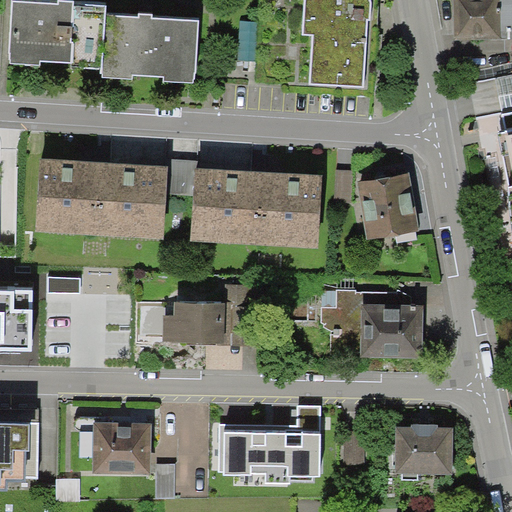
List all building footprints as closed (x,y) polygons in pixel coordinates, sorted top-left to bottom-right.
[(101,0),(11,0),(9,49),(71,52),(71,57),(91,58),(91,64),(190,68),(193,9),(101,4),(101,0)] [(313,0),(311,31),(324,32),(320,78),(376,81),(382,0),(313,0)] [(511,0),(456,0),(458,34),(511,33),(511,0)] [(183,164),(42,158),(36,225),(177,233),(183,164)] [(335,171),(196,167),(190,232),(332,242),(340,203),(351,199),(352,169),(336,167),(335,171)] [(416,171),(358,181),(369,239),(428,229),(416,171)] [(27,272),(0,272),(0,344),(27,346),(27,272)] [(105,282),(53,283),(51,326),(104,327),(105,282)] [(339,304),(322,305),(321,322),(334,332),(332,353),(346,353),(349,349),(368,349),(368,352),(433,354),(431,306),(416,306),(414,295),(401,287),(400,290),(340,289),(339,304)] [(178,312),(167,312),(167,338),(235,342),(237,299),(177,299),(178,312)] [(266,305),(239,305),(238,341),(264,342),(266,305)] [(49,417),(0,417),(0,486),(33,486),(34,476),(44,474),(45,446),(50,443),(49,417)] [(158,417),(78,417),(78,454),(100,455),(100,471),(158,472),(158,417)] [(333,423),(248,422),(247,459),(267,461),(265,481),(335,483),(333,423)] [(462,425),(399,424),(397,471),(462,472),(462,425)]
